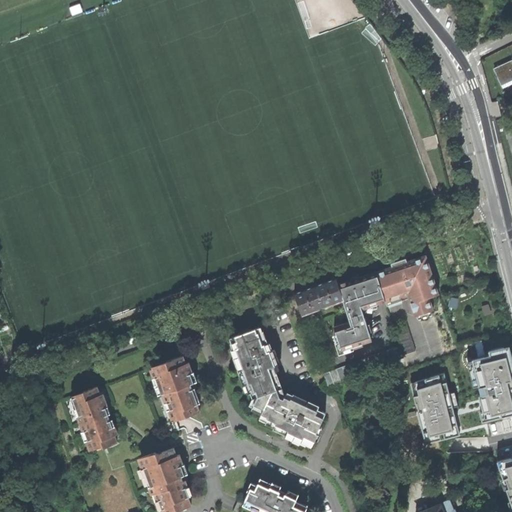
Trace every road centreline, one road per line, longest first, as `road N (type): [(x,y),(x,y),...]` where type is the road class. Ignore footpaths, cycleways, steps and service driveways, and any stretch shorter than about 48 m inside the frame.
road 1 (unclassified): [(498,208),(463,75),(409,0)]
road 2 (residential): [(337,511),(312,475),(230,443),(212,452),(217,494),(199,511)]
